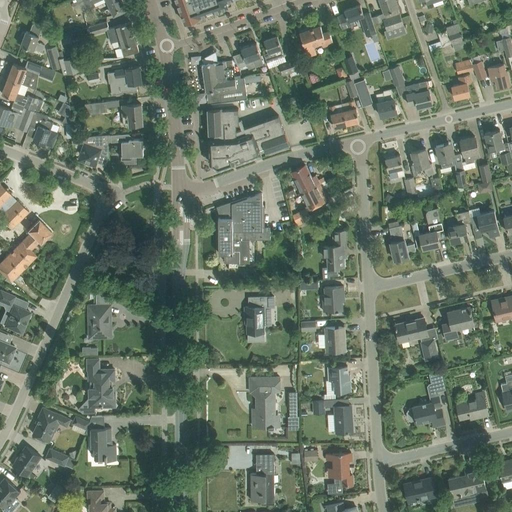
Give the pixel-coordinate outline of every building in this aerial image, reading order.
[(77,0),(79,3),(73,6),(74,9),(75,8),(77,13),(88,8),(88,9),(95,6),(94,2),(99,0),(77,0)] [(122,0),(107,0),(114,15),(126,9),(122,0)] [(177,0),(185,22),(200,17),(200,16),(229,6),(227,0),(177,0)] [(395,0),(379,0),(384,12),(386,18),(384,19),(387,30),(404,24),(395,0)] [(69,1),(51,9),(55,18),(73,10),(69,1)] [(345,12),(338,14),(342,27),(356,22),(355,18),(360,16),(363,15),(363,14),(360,4),(344,9),(345,12)] [(363,15),(360,16),(366,35),(371,34),(376,32),(370,12),(363,14),(363,15)] [(379,14),(372,17),(374,22),(381,20),(379,14)] [(137,43),(131,21),(109,28),(107,21),(91,26),(93,33),(108,29),(112,42),(119,40),(121,47),(124,55),(139,51),(137,43)] [(459,23),(446,27),(447,28),(452,43),(452,44),(458,41),(465,39),(459,23)] [(424,33),(431,34),(433,25),(426,24),(424,33)] [(300,33),(308,56),(316,53),(314,45),(324,41),(326,45),(334,43),(329,31),(323,33),(321,26),(300,33)] [(45,45),(37,41),(39,35),(26,30),(21,45),(34,50),(34,49),(42,52),(45,45)] [(278,35),(264,40),(268,52),(264,53),(269,67),(286,61),(282,48),(282,47),(278,35)] [(503,38),(507,56),(511,54),(511,47),(509,36),(503,38)] [(429,45),(431,51),(446,46),(444,40),(429,45)] [(243,52),(234,55),(238,64),(246,61),(248,67),(256,64),(257,66),(263,64),(261,56),(257,43),(241,48),(243,52)] [(203,63),(208,103),(247,98),(245,82),(244,77),(240,77),(240,74),(235,75),(234,67),(233,67),(232,60),(225,60),(218,61),(216,50),(202,58),(203,63)] [(353,54),(343,58),(349,74),(358,70),(353,54)] [(54,69),(62,67),(59,58),(58,55),(51,57),(54,69)] [(98,55),(82,59),(84,68),(100,65),(98,55)] [(59,58),(62,67),(64,74),(79,70),(75,56),(64,59),(64,56),(59,58)] [(295,59),(280,64),(284,76),(290,74),(291,77),(300,74),(295,59)] [(454,64),(457,74),(472,70),(470,60),(454,64)] [(473,64),(479,80),(487,77),(481,61),(473,64)] [(14,62),(8,79),(37,88),(39,72),(14,62)] [(494,73),(498,87),(510,84),(507,69),(505,70),(503,63),(489,66),(490,74),(494,73)] [(390,68),(396,84),(404,81),(398,65),(390,68)] [(43,66),(39,75),(41,75),(52,80),(56,71),(43,66)] [(116,70),(117,78),(118,85),(129,83),(141,82),(139,66),(127,67),(127,68),(116,70)] [(389,66),(382,69),(386,80),(392,78),(389,69),(390,68),(389,66)] [(88,74),(90,82),(100,80),(99,72),(88,74)] [(452,85),(455,97),(470,94),(467,83),(472,82),(470,73),(458,76),(460,83),(452,85)] [(8,79),(2,93),(15,98),(23,101),(25,95),(17,92),(20,84),(8,79)] [(346,81),(351,96),(358,94),(355,83),(353,79),(346,81)] [(363,106),(373,102),(365,79),(355,83),(358,94),(363,106)] [(410,104),(416,102),(418,107),(432,104),(433,104),(429,89),(426,80),(419,82),(421,91),(415,92),(415,91),(407,93),(409,104),(410,104)] [(383,90),(385,100),(378,102),(381,116),(390,113),(391,116),(396,115),(396,112),(397,112),(392,88),(383,90)] [(25,105),(28,107),(40,111),(44,99),(29,93),(25,105)] [(84,104),(86,115),(101,113),(101,112),(108,111),(107,107),(119,106),(119,100),(84,104)] [(350,108),(343,109),(347,124),(360,121),(356,107),(354,100),(348,101),(350,108)] [(64,101),(58,112),(65,116),(63,121),(73,125),(70,105),(64,101)] [(0,121),(13,127),(19,111),(0,102),(0,121)] [(122,105),(123,124),(128,124),(143,123),(142,103),(122,105)] [(342,103),(329,106),(334,127),(347,124),(343,109),(342,103)] [(220,108),(208,109),(211,163),(218,168),(289,143),(285,131),(279,114),(264,120),(265,123),(251,128),(252,132),(237,138),(236,124),(239,124),(238,108),(220,109),(220,108)] [(27,131),(35,112),(27,109),(20,128),(27,131)] [(48,117),(35,112),(31,125),(38,127),(34,139),(45,144),(45,143),(52,146),(58,132),(51,129),(53,123),(47,120),(48,117)] [(500,129),(485,133),(489,149),(499,147),(501,153),(511,151),(509,142),(503,143),(500,129)] [(122,154),(122,157),(124,157),(128,161),(128,163),(137,163),(137,155),(144,154),(143,138),(130,138),(129,134),(119,134),(111,135),(112,141),(122,141),(122,154)] [(84,144),(79,160),(87,163),(88,165),(91,166),(93,165),(96,165),(102,147),(109,147),(108,135),(94,136),(83,136),(84,143),(84,144)] [(480,156),(478,150),(479,150),(475,135),(461,139),(467,163),(474,161),(473,158),(480,156)] [(449,142),(436,145),(442,168),(457,164),(453,148),(451,149),(449,142)] [(424,165),(427,174),(434,172),(432,163),(430,163),(426,148),(412,151),(415,167),(424,165)] [(511,155),(511,151),(501,153),(503,164),(507,163),(511,161),(511,155)] [(389,170),(388,171),(389,178),(405,175),(403,167),(400,154),(386,157),(389,170)] [(488,163),(480,165),(483,181),(492,179),(488,163)] [(292,171),(302,192),(320,183),(316,174),(312,176),(306,164),(292,171)] [(464,169),(456,171),(460,186),(467,185),(464,169)] [(403,177),(407,194),(416,192),(412,176),(403,177)] [(440,177),(431,179),(434,192),(443,190),(440,177)] [(491,180),(478,183),(480,192),(493,189),(491,180)] [(0,203),(11,193),(0,182),(0,203)] [(320,183),(302,192),(308,204),(310,208),(328,200),(320,183)] [(286,192),(288,199),(298,194),(295,187),(286,192)] [(384,193),(384,198),(390,202),(395,195),(386,189),(384,193)] [(261,192),(243,198),(244,239),(270,238),(270,226),(263,226),(263,193),(261,192)] [(219,217),(219,239),(244,239),(243,198),(226,205),(226,217),(219,217)] [(7,216),(3,220),(11,228),(29,211),(17,200),(5,213),(7,216)] [(306,208),(293,214),(297,222),(310,215),(307,210),(310,208),(308,204),(305,206),(306,208)] [(430,230),(420,233),(423,248),(440,244),(437,230),(443,228),(438,207),(429,209),(426,212),(430,230)] [(479,207),(469,210),(470,214),(472,221),(473,226),(479,224),(481,230),(488,228),(490,236),(500,234),(494,210),(481,213),(479,207)] [(472,221),(470,214),(469,210),(456,213),(459,224),(449,227),(452,241),(468,237),(465,223),(472,221)] [(22,241),(0,262),(0,269),(10,280),(15,276),(18,273),(36,254),(31,249),(36,243),(39,241),(40,242),(52,231),(39,219),(28,230),(31,232),(22,241)] [(402,224),(390,227),(391,234),(395,233),(397,240),(391,242),(395,259),(409,256),(408,252),(416,250),(414,243),(406,245),(405,238),(404,239),(402,231),(403,231),(402,224)] [(337,244),(323,245),(323,255),(328,255),(330,275),(338,275),(338,266),(344,266),(343,251),(342,251),(342,245),(346,245),(345,230),(333,231),(333,238),(337,238),(337,244)] [(244,239),(219,239),(219,253),(224,253),(224,261),(254,261),(254,239),(244,239)] [(325,286),(325,294),(323,295),(324,311),(343,309),(342,296),(345,296),(344,285),(325,286)] [(11,312),(5,325),(22,332),(30,312),(25,309),(28,301),(14,296),(14,295),(0,289),(0,299),(5,301),(8,311),(11,312)] [(511,295),(503,298),(504,302),(493,304),(497,319),(511,315),(511,295)] [(274,296),(249,296),(249,306),(245,306),(246,316),(249,316),(249,322),(247,322),(248,332),(255,332),(255,340),(263,340),(263,324),(266,324),(265,306),(274,306),(274,296)] [(111,317),(111,316),(111,304),(89,305),(90,311),(92,314),(92,319),(89,319),(89,330),(93,330),(93,336),(108,336),(107,330),(111,330),(111,321),(110,321),(110,317),(111,317)] [(451,322),(444,324),(443,323),(447,339),(458,336),(455,326),(474,321),(471,309),(470,306),(448,311),(451,322)] [(424,316),(396,323),(396,326),(396,328),(397,328),(400,341),(421,337),(428,335),(427,329),(424,316)] [(302,320),(303,330),(318,329),(317,320),(302,320)] [(325,326),(326,350),(352,349),(346,349),(345,326),(325,326)] [(0,358),(9,362),(13,352),(12,352),(14,345),(0,339),(0,335),(2,332),(0,331),(0,358)] [(428,335),(421,337),(421,340),(426,359),(437,357),(438,357),(434,339),(434,338),(433,338),(429,339),(428,335)] [(99,358),(87,358),(87,370),(89,370),(89,380),(91,380),(91,387),(89,387),(90,397),(78,408),(83,413),(96,412),(96,406),(116,405),(115,393),(114,393),(114,386),(112,386),(112,380),(115,379),(115,368),(99,369),(99,358)] [(303,368),(301,372),(305,374),(311,364),(317,364),(317,360),(305,360),(303,359),(300,365),(302,365),(301,366),(303,368)] [(348,365),(328,366),(329,379),(333,379),(333,391),(351,390),(350,380),(348,380),(348,365)] [(428,372),(432,391),(444,388),(439,370),(428,372)] [(250,375),(250,391),(257,391),(257,407),(254,407),(254,426),(269,425),(269,427),(275,427),(275,425),(282,425),(282,413),(277,413),(277,391),(281,391),(281,375),(250,375)] [(500,382),(507,410),(511,408),(511,387),(511,388),(509,380),(500,382)] [(477,398),(457,403),(460,418),(474,414),(475,417),(489,414),(483,391),(475,393),(477,398)] [(409,409),(407,412),(409,417),(412,420),(416,419),(417,423),(433,419),(434,427),(445,424),(439,394),(431,395),(433,401),(431,402),(413,406),(413,408),(409,409)] [(325,399),(314,399),(314,413),(326,413),(326,406),(325,399)] [(350,404),(334,405),(336,432),(337,432),(337,435),(344,434),(344,431),(353,431),(352,404),(350,404)] [(33,433),(50,441),(54,431),(53,430),(58,421),(67,426),(71,418),(60,413),(60,414),(44,407),(36,422),(38,423),(33,433)] [(76,414),(73,423),(74,424),(87,429),(90,420),(76,414)] [(87,429),(86,433),(92,435),(92,447),(95,447),(95,457),(105,457),(105,460),(117,460),(116,444),(111,444),(111,440),(112,440),(112,427),(102,427),(102,416),(104,416),(104,415),(94,415),(92,415),(90,420),(87,429)] [(13,465),(28,475),(41,455),(27,445),(13,465)] [(46,457),(66,466),(66,465),(70,455),(50,446),(46,457)] [(305,447),(305,460),(319,460),(319,449),(314,449),(314,447),(305,447)] [(76,449),(69,452),(71,456),(76,458),(78,453),(76,449)] [(339,452),(327,453),(327,459),(334,458),(335,482),(328,482),(328,492),(343,492),(343,485),(353,484),(352,474),(349,474),(349,460),(352,459),(351,452),(342,452),(342,451),(339,451),(339,452)] [(69,456),(66,465),(72,467),(76,459),(70,456),(69,456)] [(511,463),(499,465),(503,479),(511,477),(511,457),(510,458),(511,463)] [(257,473),(251,473),(251,499),(261,499),(261,503),(275,503),(273,503),(273,495),(275,495),(274,462),(262,462),(262,473),(257,473)] [(451,487),(455,502),(467,499),(466,495),(478,491),(487,489),(481,465),(466,469),(465,474),(449,478),(451,487)] [(0,502),(6,508),(3,511),(4,511),(12,511),(16,509),(10,503),(21,491),(5,477),(0,482),(0,502)] [(404,483),(409,501),(436,494),(432,477),(404,483)] [(47,496),(54,501),(64,487),(56,482),(47,496)] [(88,490),(89,503),(90,503),(90,511),(113,511),(111,509),(110,502),(104,502),(104,490),(94,490),(88,490)] [(344,501),(327,505),(328,511),(332,511),(335,511),(357,511),(357,506),(345,509),(344,501)]
